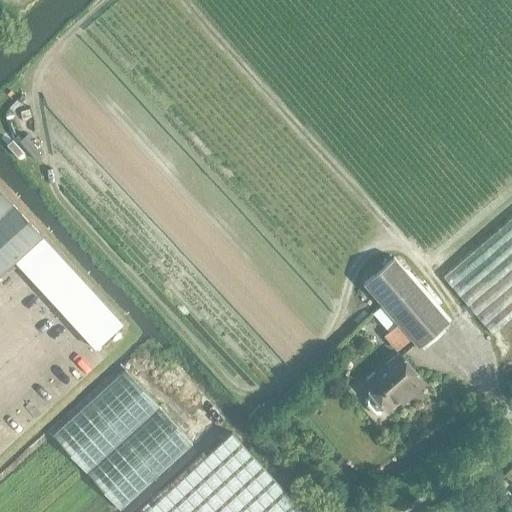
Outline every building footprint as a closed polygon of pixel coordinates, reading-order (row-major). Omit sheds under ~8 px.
[(0,191),(0,270),(12,260),(39,235),(0,191)] [(511,217),(443,277),(492,334),(511,317),(511,217)] [(39,235),(12,260),(92,348),(120,323),(39,235)] [(362,283),(418,348),(450,321),(394,256),(362,283)] [(399,354),(364,384),(373,394),(369,397),(368,403),(375,411),(380,411),(384,408),(385,409),(421,378),(399,354)] [(306,511),(234,432),(146,511),(306,511)]
